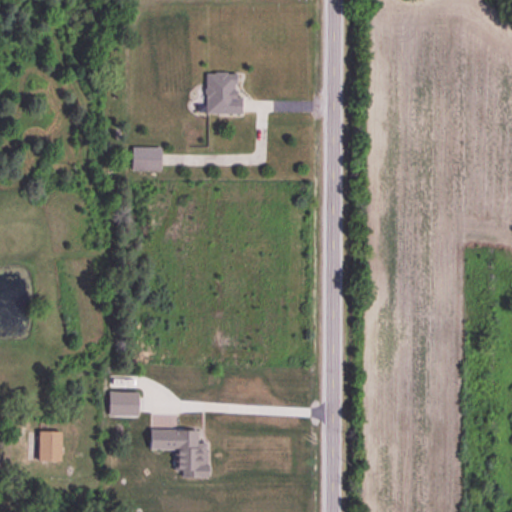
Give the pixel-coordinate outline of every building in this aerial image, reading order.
[(204,74),(204,115),(238,115),(238,74),(204,74)] [(158,171),(158,147),(131,147),(131,171),(158,171)] [(107,417),(136,417),(136,393),(107,393),(107,417)] [(204,444),(195,444),(195,431),(147,430),(147,451),(174,451),(174,478),(204,479),(204,444)] [(59,433),(36,433),(36,462),(59,462),(59,433)]
